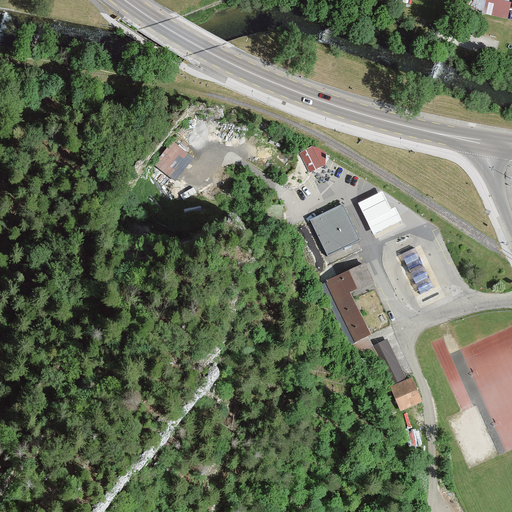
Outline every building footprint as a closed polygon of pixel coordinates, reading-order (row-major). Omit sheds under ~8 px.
[(511,4),(495,0),(486,0),(483,14),(507,20),(511,4)] [(178,180),(195,153),(171,139),(155,166),(178,180)] [(329,163),(321,143),(301,151),(309,171),(329,163)] [(394,223),(380,193),(357,205),(372,234),(394,223)] [(360,242),(343,206),(311,221),(328,257),(360,242)] [(372,284),(364,267),(326,285),(355,345),(370,338),(349,295),(372,284)] [(405,379),(387,342),(373,349),(391,385),(405,379)] [(421,403),(411,381),(391,389),(400,412),(421,403)]
